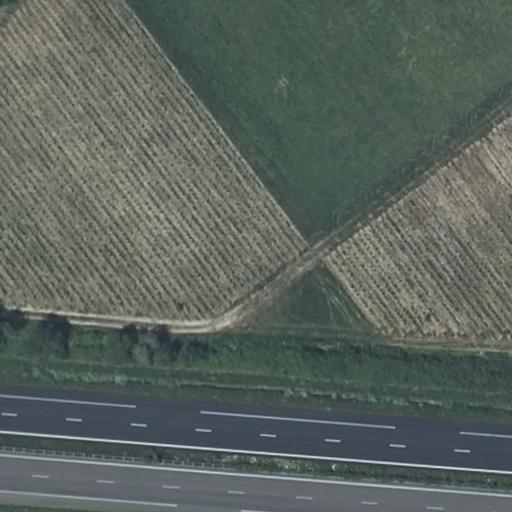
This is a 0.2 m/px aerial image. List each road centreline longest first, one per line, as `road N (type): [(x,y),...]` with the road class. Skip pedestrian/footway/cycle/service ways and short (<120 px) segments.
road 1 (trunk): [(511,454),(0,413)]
road 2 (track): [(0,314),(202,332),(511,344)]
road 3 (trunk): [(0,473),(485,511)]
